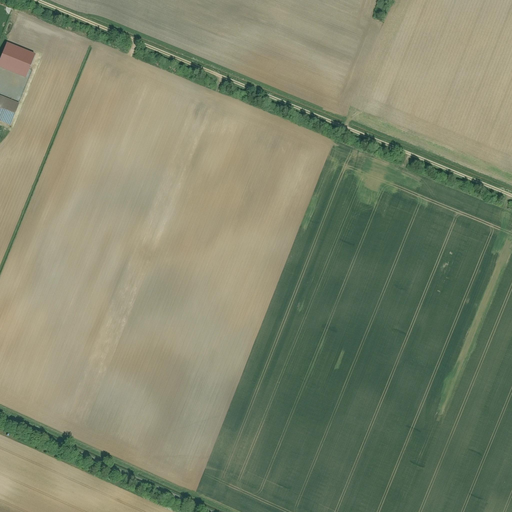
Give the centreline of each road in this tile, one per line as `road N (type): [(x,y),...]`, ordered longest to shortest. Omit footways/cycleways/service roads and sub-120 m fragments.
road 1 (track): [(40,0),(511,192)]
road 2 (track): [(214,511),(0,414)]
